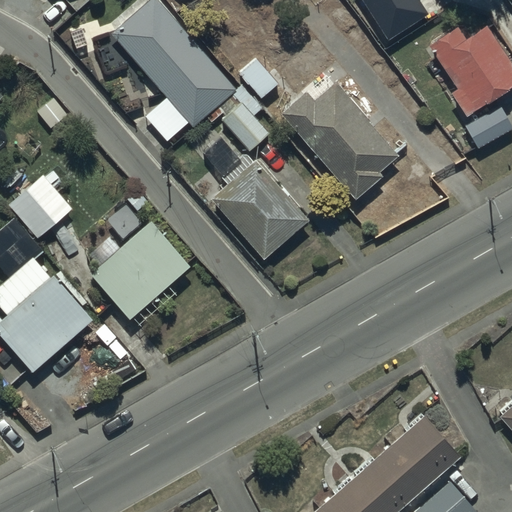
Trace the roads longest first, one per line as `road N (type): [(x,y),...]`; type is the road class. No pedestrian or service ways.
road 1 (residential): [(0,28),(39,52),(307,352)]
road 2 (primary): [(307,352),(31,511)]
road 3 (primary): [(511,237),(307,352)]
